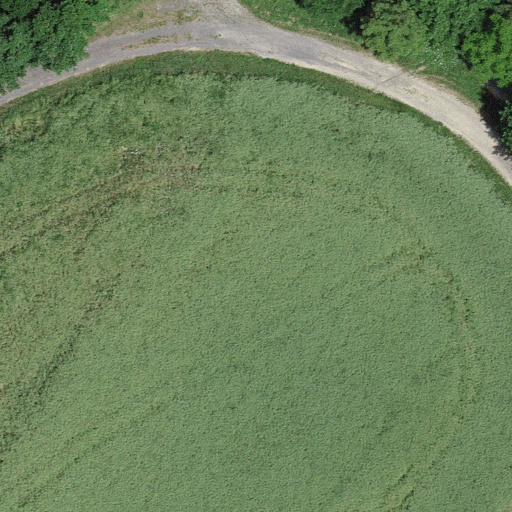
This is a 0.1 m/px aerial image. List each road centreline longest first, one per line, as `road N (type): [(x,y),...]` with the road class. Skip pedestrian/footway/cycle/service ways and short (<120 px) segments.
road 1 (track): [(511,163),(414,81),(229,30),(205,0)]
road 2 (unclassified): [(0,94),(30,72),(141,41),(229,30)]
